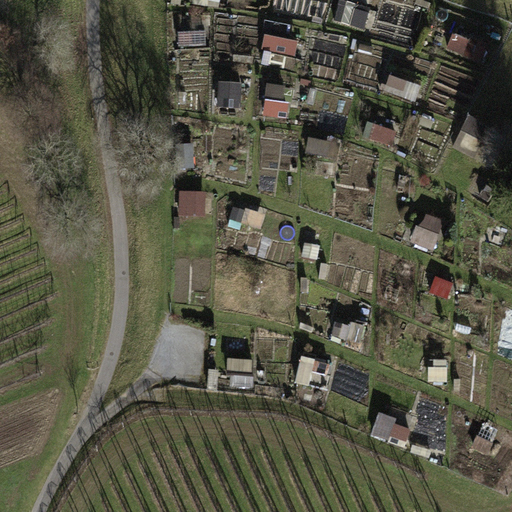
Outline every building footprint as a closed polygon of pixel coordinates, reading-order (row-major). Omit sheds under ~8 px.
[(455,32),(448,49),(482,61),(489,45),(455,32)] [(264,51),(298,56),(300,41),(266,36),(264,51)] [(222,80),(218,106),(240,109),(244,84),(222,80)] [(269,83),(264,114),(284,118),(290,86),(269,83)] [(436,250),(443,222),(422,216),(415,244),(436,250)] [(298,384),(329,388),(332,361),(302,357),(298,384)] [(231,360),(233,388),(254,387),(253,359),(231,360)] [(380,415),(374,433),(408,443),(414,425),(380,415)]
